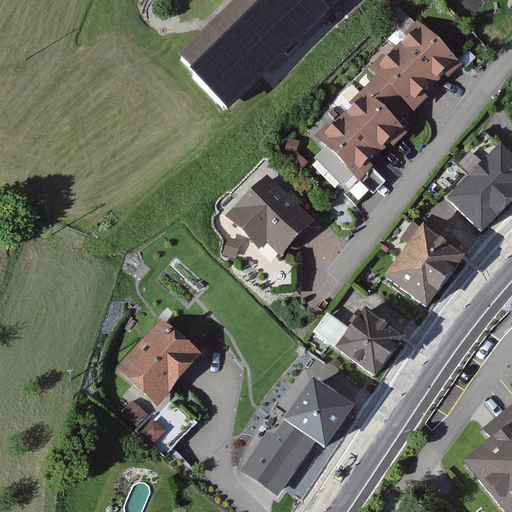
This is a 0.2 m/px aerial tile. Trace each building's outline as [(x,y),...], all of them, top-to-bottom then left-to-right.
[(230,128),(336,26),(310,0),(229,0),(238,9),(180,66),(197,84),(192,88),(230,128)] [(464,73),(417,25),(367,73),(377,83),(411,118),(414,121),(423,112),(428,107),(426,105),(446,85),(449,88),(455,82),(464,73)] [(365,100),(397,132),(411,118),(377,83),(362,97),(365,100)] [(407,142),(397,132),(365,100),(340,125),(341,126),(318,148),(359,189),(368,180),(373,175),(371,173),(392,153),(394,155),(399,150),(407,142)] [(511,206),(511,166),(503,158),(454,206),(484,235),(511,206)] [(314,234),(268,184),(227,222),(259,256),(267,249),(281,265),(314,234)] [(461,268),(426,240),(391,284),(426,312),(461,268)] [(402,347),(368,322),(342,356),(376,382),(402,347)] [(197,358),(162,328),(122,375),(157,405),(197,358)] [(353,408),(313,381),(284,421),(315,443),(324,449),(353,408)] [(315,443),(284,421),(274,435),(268,431),(241,471),(278,497),(315,443)] [(511,511),(511,433),(470,467),(506,511),(511,511)]
